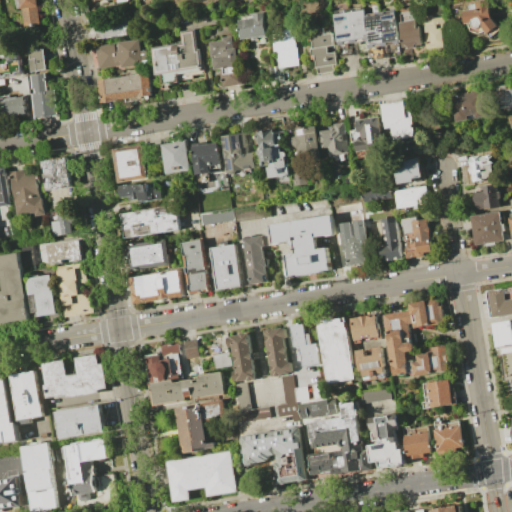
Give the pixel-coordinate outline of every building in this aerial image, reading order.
[(36,0),(41,28),(22,31),(17,0),(36,0)] [(490,0),(492,7),(490,8),(492,18),(501,29),(491,37),(481,26),(478,27),(475,26),(473,23),(466,24),(464,11),(471,9),(470,5),(476,4),(476,1),(483,0),(490,0)] [(362,9),(363,17),(393,12),(397,39),(367,44),(366,37),(337,41),(332,14),(362,9)] [(267,42),(258,43),(257,37),(241,39),(238,20),(251,18),(251,13),(262,12),(267,42)] [(433,48),(427,49),(424,33),(426,33),(424,20),(442,17),(444,30),(441,31),(443,44),(433,46),(433,48)] [(416,20),(417,26),(420,26),(422,45),(403,48),(399,23),(416,20)] [(98,39),(96,25),(126,21),(127,29),(126,29),(126,35),(98,39)] [(321,28),(323,35),(330,34),(332,46),(325,47),(326,53),(334,52),(336,64),(332,64),(333,70),(317,72),(314,55),(311,56),(310,49),(312,48),(309,30),(321,28)] [(194,29),(197,49),(199,48),(202,68),(156,75),(151,47),(181,43),(179,31),(194,29)] [(293,33),(298,65),(279,68),(277,51),(274,52),(271,36),(293,33)] [(232,48),(235,48),(237,63),(239,62),(242,83),(222,85),(219,68),(214,69),(212,58),(215,57),(215,55),(210,56),(208,41),(221,40),(221,37),(231,36),(232,48)] [(137,40),(141,64),(121,67),(121,65),(98,68),(94,46),(137,40)] [(35,47),(35,50),(42,49),(45,69),(31,71),(27,48),(35,47)] [(0,54),(16,52),(19,73),(0,76),(0,54)] [(46,73),(48,91),(55,90),(59,114),(36,118),(32,93),(35,93),(34,89),(32,89),(30,76),(46,73)] [(147,73),(150,96),(102,103),(98,80),(147,73)] [(511,83),(511,105),(501,107),(497,86),(506,85),(507,90),(511,89),(510,84),(511,83)] [(480,90),(485,115),(475,117),(474,114),(467,115),(468,119),(457,121),(452,95),(480,90)] [(13,94),(13,97),(22,96),(25,113),(0,117),(0,99),(7,98),(6,95),(13,94)] [(410,108),(414,136),(395,139),(394,136),(393,137),(391,127),(385,128),(381,104),(403,101),(404,109),(410,108)] [(382,148),(371,150),(372,155),(358,158),(355,142),(352,142),(350,131),(356,130),(355,121),(377,117),(382,148)] [(343,122),(349,152),(330,155),(328,147),(322,148),(322,144),(320,142),(319,138),(320,136),(319,131),(334,129),(333,123),(343,122)] [(319,151),(299,154),(298,148),(295,145),(294,141),(296,137),(296,129),(315,126),(319,151)] [(271,128),(272,132),(279,131),(282,143),(279,143),(280,152),(283,151),(285,153),(285,155),(284,157),(285,166),(287,166),(288,174),(285,174),(284,176),(280,177),(279,175),(269,177),(267,167),(269,165),(268,161),(266,162),(266,166),(261,166),(260,156),(257,155),(257,151),(259,150),(263,149),(263,147),(261,147),(260,139),(256,140),(255,138),(255,131),(271,128)] [(244,132),(248,154),(253,153),(256,167),(237,171),(235,173),(230,173),(228,172),(227,172),(222,136),(244,132)] [(191,169),(167,173),(162,144),(186,140),(191,169)] [(199,142),(200,145),(217,142),(221,164),(208,166),(209,172),(196,175),(191,143),(199,142)] [(148,179),(119,183),(114,149),(142,145),(148,179)] [(490,154),(492,162),(490,163),(492,178),(472,181),(471,172),(468,173),(467,166),(469,166),(468,157),(490,154)] [(66,158),(71,187),(47,191),(46,184),(47,183),(46,178),(45,179),(44,174),(46,174),(45,169),(43,169),(42,162),(66,158)] [(412,178),(413,180),(397,183),(394,162),(418,158),(421,176),(412,178)] [(0,168),(4,168),(10,205),(0,206),(0,168)] [(27,168),(28,175),(35,174),(39,197),(41,197),(43,213),(34,215),(34,212),(16,215),(9,172),(27,168)] [(154,181),(156,191),(161,190),(162,198),(139,202),(139,199),(130,200),(129,196),(121,198),(119,187),(154,181)] [(496,184),(497,192),(499,191),(499,198),(498,198),(499,208),(484,210),(483,206),(475,207),(473,192),(481,191),(480,186),(496,184)] [(427,203),(396,208),(394,191),(425,186),(427,203)] [(391,197),(365,202),(363,192),(390,188),(391,197)] [(179,229),(125,238),(122,214),(175,205),(179,229)] [(504,240),(476,244),(472,216),(500,211),(504,240)] [(70,233),(53,236),(50,221),(56,220),(55,214),(67,212),(70,233)] [(330,236),(327,236),(326,235),(315,236),(317,248),(327,246),(330,268),(290,275),(286,254),(296,252),(294,243),(291,243),(289,242),(289,240),(273,243),(271,224),(331,215),(334,233),(330,236)] [(401,258),(382,261),(379,245),(385,244),(381,219),(394,217),(401,258)] [(414,221),(426,219),(427,226),(428,227),(429,230),(428,232),(431,252),(425,253),(424,256),(423,258),(420,259),(418,258),(416,257),(406,258),(404,243),(407,243),(407,240),(405,241),(403,240),(403,237),(404,236),(403,227),(401,226),(401,221),(401,219),(413,217),(414,221)] [(363,219),(367,246),(364,247),(367,264),(348,267),(345,250),(342,251),(338,223),(349,222),(349,224),(352,223),(352,221),(363,219)] [(261,236),(263,247),(260,247),(262,259),(263,259),(265,266),(264,267),(265,275),(262,275),(263,284),(249,285),(242,239),(244,237),(247,236),(249,236),(251,237),(261,236)] [(165,239),(169,265),(131,271),(126,245),(165,239)] [(80,240),(83,260),(71,262),(70,258),(62,260),(63,262),(50,264),(47,245),(80,240)] [(201,240),(209,292),(191,295),(189,285),(191,285),(189,273),(187,274),(186,268),(188,268),(186,256),(184,256),(182,243),(201,240)] [(40,263),(50,261),(46,243),(36,245),(40,263)] [(225,244),(225,246),(235,245),(242,286),(218,290),(211,248),(220,247),(220,245),(225,244)] [(0,256),(18,253),(29,319),(0,323),(0,256)] [(85,262),(88,280),(80,281),(82,293),(90,292),(93,312),(65,317),(56,267),(85,262)] [(184,296),(136,304),(132,278),(180,270),(184,296)] [(50,274),(58,319),(49,320),(48,314),(34,317),(27,278),(50,274)] [(511,314),(495,317),(491,291),(511,287),(511,314)] [(414,351),(407,352),(408,360),(415,358),(416,362),(419,361),(418,354),(430,352),(430,348),(445,345),(450,370),(416,376),(415,370),(410,371),(411,373),(395,376),(385,314),(412,310),(410,302),(438,298),(439,305),(442,305),(444,322),(415,327),(414,323),(409,324),(412,338),(404,340),(405,342),(413,341),(414,351)] [(376,315),(380,337),(371,339),(371,338),(364,339),(364,340),(356,342),(352,319),(376,315)] [(346,317),(356,378),(329,383),(318,320),(329,318),(329,320),(346,317)] [(511,321),(511,344),(498,347),(494,325),(511,321)] [(303,324),(305,334),(309,334),(310,344),(316,343),(319,363),(303,366),(300,346),(294,346),(291,325),(303,324)] [(284,327),(286,338),(283,338),(287,362),(290,362),(291,372),(271,376),(263,330),(284,327)] [(248,333),(255,378),(234,382),(233,371),(236,371),(232,346),(228,346),(227,337),(248,333)] [(198,358),(186,360),(183,341),(196,339),(198,358)] [(179,342),(181,355),(178,356),(181,371),(172,372),(173,377),(163,378),(163,381),(151,383),(146,357),(159,355),(160,359),(163,358),(161,345),(179,342)] [(385,367),(383,367),(385,378),(364,381),(362,370),(360,371),(356,350),(365,349),(366,356),(375,355),(374,347),(382,346),(385,367)] [(231,365),(214,368),(212,355),(228,352),(231,365)] [(97,353),(98,363),(103,363),(107,388),(98,390),(99,392),(66,397),(66,395),(46,398),(44,385),(46,384),(42,363),(64,359),(67,376),(78,374),(75,357),(97,353)] [(30,418),(31,423),(20,424),(20,419),(18,420),(10,374),(34,370),(42,416),(30,418)] [(221,371),(224,393),(192,398),(192,394),(185,395),(186,399),(154,405),(151,383),(163,381),(172,379),(173,382),(199,378),(199,375),(221,371)] [(300,421),(293,422),(292,414),(279,416),(277,405),(285,404),(280,376),(292,374),(294,387),(296,402),(300,421)] [(0,375),(5,375),(12,423),(15,422),(18,440),(5,442),(5,441),(0,442),(0,375)] [(448,379),(450,390),(454,390),(456,403),(425,409),(423,402),(426,401),(423,383),(448,379)] [(247,381),(251,409),(268,406),(270,417),(241,422),(235,383),(247,381)] [(311,385),(324,383),(326,397),(314,399),(311,385)] [(294,387),(306,385),(309,400),(296,402),(294,387)] [(362,403),(360,390),(389,386),(391,398),(362,403)] [(335,398),(337,414),(302,419),(300,403),(335,398)] [(174,408),(223,400),(226,419),(203,422),(207,444),(214,443),(214,447),(181,453),(174,408)] [(354,401),(356,409),(358,409),(359,415),(357,415),(363,450),(368,449),(371,469),(360,471),(360,470),(332,474),(331,471),(311,474),(308,455),(343,449),(342,443),(313,448),(309,422),(343,417),(340,402),(344,402),(344,403),(354,401)] [(101,404),(105,430),(60,438),(56,412),(101,404)] [(390,415),(397,414),(399,426),(395,426),(397,439),(389,440),(389,442),(392,441),(393,444),(397,444),(397,451),(402,450),(404,463),(401,463),(401,465),(398,466),(396,465),(393,465),(393,466),(390,467),(389,465),(379,467),(379,462),(372,463),(369,446),(383,444),(383,441),(374,442),(373,433),(375,432),(375,430),(371,430),(370,419),(378,417),(380,415),(382,414),(384,415),(386,414),(390,415)] [(460,425),(464,447),(456,448),(457,450),(439,453),(435,430),(460,425)] [(298,426),(308,480),(278,485),(274,462),(278,462),(276,454),(268,456),(269,459),(266,459),(267,462),(246,465),(241,437),(298,426)] [(428,430),(432,452),(425,453),(425,455),(407,458),(403,435),(428,430)] [(72,491),(70,491),(70,485),(71,485),(71,481),(68,479),(67,473),(69,471),(67,459),(63,460),(61,448),(107,441),(110,459),(93,461),(94,466),(95,466),(97,476),(115,474),(116,475),(121,502),(120,504),(77,510),(75,496),(73,496),(72,491)] [(53,470),(58,508),(33,511),(23,448),(50,443),(54,470),(53,470)] [(237,492),(207,497),(205,487),(189,490),(190,499),(173,502),(167,461),(230,450),(237,492)] [(0,510),(21,507),(16,477),(0,479),(0,510)]
